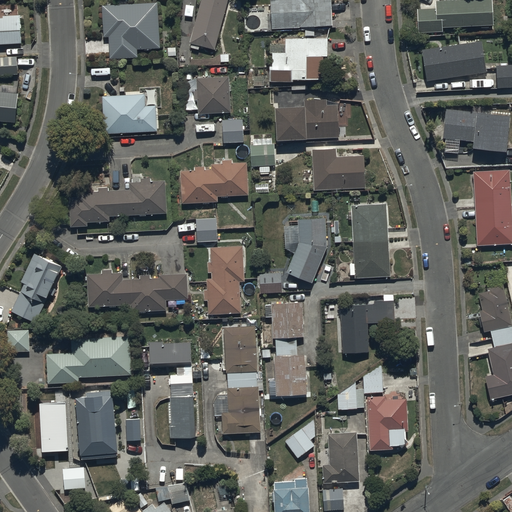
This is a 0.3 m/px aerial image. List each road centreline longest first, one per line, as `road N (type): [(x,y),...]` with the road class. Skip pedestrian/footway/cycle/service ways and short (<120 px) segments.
road 1 (residential): [(457,486),(435,238),(385,84),(376,0)]
road 2 (residential): [(61,0),(55,131),(0,238)]
